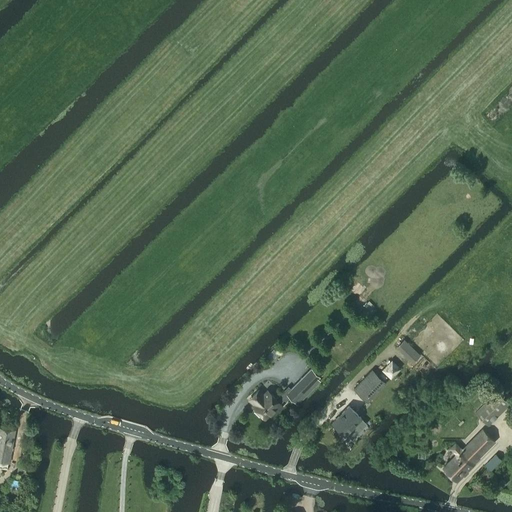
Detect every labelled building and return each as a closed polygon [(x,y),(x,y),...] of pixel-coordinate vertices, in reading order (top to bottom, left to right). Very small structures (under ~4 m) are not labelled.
[(366,302),(362,306),(369,313),(373,310),(366,302)] [(416,358),(420,354),(404,339),(397,346),(412,360),(415,357),(416,358)] [(390,379),(401,368),(391,359),(381,370),(390,379)] [(267,391),(264,394),(259,389),(252,396),(253,398),(251,401),(254,404),(252,406),(256,409),(254,410),(260,416),(261,415),(265,418),(274,409),(277,412),(282,406),(280,403),(284,399),(285,401),(289,397),(297,405),(320,381),(318,379),(320,377),(310,368),(287,392),(284,390),(275,399),(267,391)] [(367,402),(385,383),(371,370),(353,389),(367,402)] [(489,426),(510,404),(497,391),(476,413),(489,426)] [(348,406),(332,424),(344,435),(346,433),(351,439),(361,429),(356,423),(361,418),(348,406)] [(0,467),(7,468),(8,462),(9,462),(14,430),(0,427),(0,467)] [(478,457),(495,441),(483,429),(462,450),(456,443),(451,448),(457,454),(443,467),(455,479),(457,481),(479,458),(478,457)] [(496,454),(485,465),(491,471),(502,460),(496,454)] [(503,479),(499,482),(503,487),(507,484),(503,479)]
